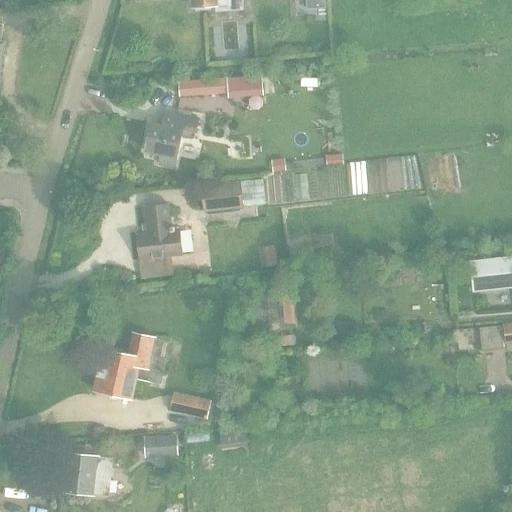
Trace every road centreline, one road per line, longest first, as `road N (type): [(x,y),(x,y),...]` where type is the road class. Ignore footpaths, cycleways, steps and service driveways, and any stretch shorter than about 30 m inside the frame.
road 1 (residential): [(44,185),(99,0)]
road 2 (residential): [(0,363),(44,185)]
